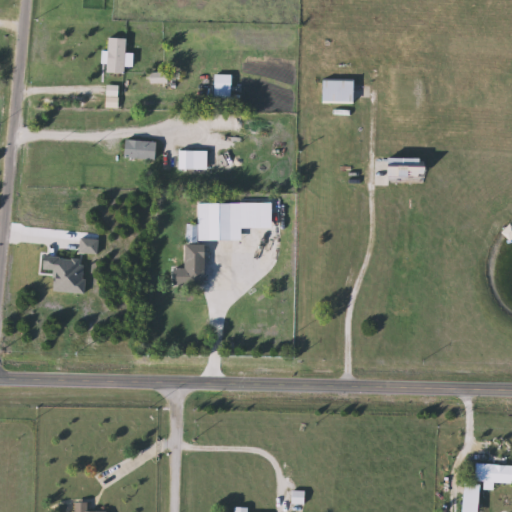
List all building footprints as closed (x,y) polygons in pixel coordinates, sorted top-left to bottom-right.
[(129,74),(112,74),(112,39),(129,39),(129,74)] [(216,98),(216,74),(234,74),(234,98),(216,98)] [(357,103),(324,103),(324,80),(357,80),(357,103)] [(160,143),(158,161),(125,158),(126,140),(160,143)] [(211,171),(181,171),(181,151),(211,151),(211,171)] [(188,243),(188,225),(198,225),(198,243),(188,243)] [(178,287),(178,269),(206,269),(206,287),(178,287)] [(270,281),(239,281),(239,271),(270,271),(270,281)] [(511,483),(469,482),(469,465),(511,465),(511,483)] [(79,511),(80,503),(90,503),(89,511),(79,511)]
